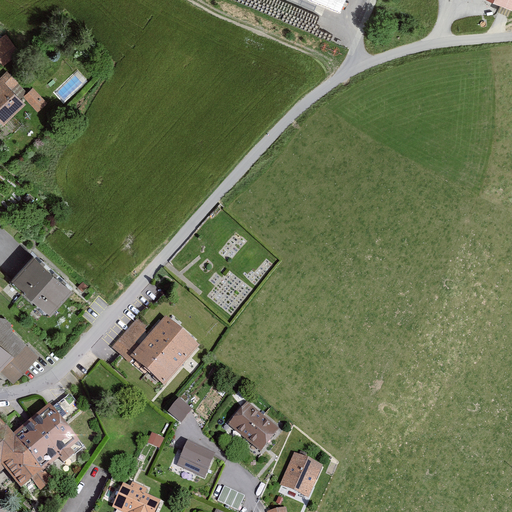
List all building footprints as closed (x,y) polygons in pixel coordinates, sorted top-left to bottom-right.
[(346,0),(310,0),(341,13),(346,0)] [(511,0),(486,0),(511,11),(511,0)] [(5,33),(0,36),(0,62),(2,64),(18,53),(5,33)] [(0,120),(25,98),(29,94),(26,91),(6,70),(0,75),(0,120)] [(32,85),(26,91),(29,94),(25,98),(37,111),(47,101),(32,85)] [(28,255),(7,279),(45,312),(66,289),(28,255)] [(0,316),(0,371),(10,381),(38,353),(0,316)] [(149,334),(127,359),(163,388),(198,346),(162,318),(149,334)] [(127,359),(149,334),(132,319),(107,346),(124,362),(127,359)] [(191,409),(180,400),(171,411),(182,420),(191,409)] [(277,428),(245,401),(227,423),(259,450),(277,428)] [(0,422),(0,471),(2,470),(18,489),(29,480),(37,489),(47,480),(41,472),(56,460),(60,464),(74,453),(70,449),(78,442),(46,403),(9,434),(0,422)] [(154,432),(149,442),(160,446),(164,437),(154,432)] [(216,453),(188,440),(177,466),(205,478),(216,453)] [(321,465),(291,452),(277,486),(307,498),(321,465)] [(128,488),(120,484),(110,508),(120,511),(152,511),(158,501),(142,494),(145,488),(131,482),(128,488)] [(243,494),(223,485),(217,500),(237,508),(243,494)]
